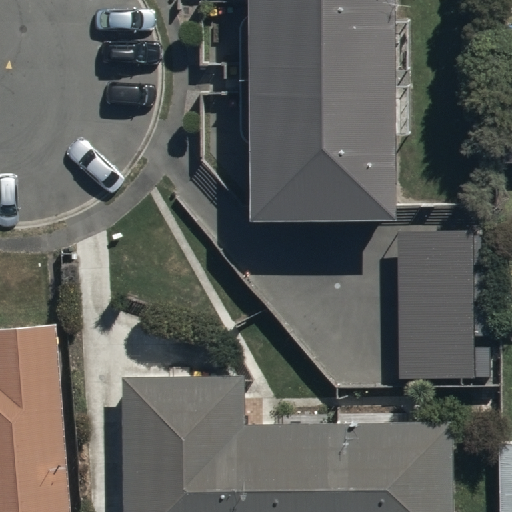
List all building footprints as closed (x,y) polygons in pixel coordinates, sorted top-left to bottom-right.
[(396,0),(246,0),(249,211),(398,210),(396,0)] [(511,161),(511,69),(502,70),(504,162),(511,161)] [(0,511),(66,511),(53,318),(0,321),(0,511)] [(243,371),(122,372),(124,511),(453,511),(452,419),(243,422),(243,371)] [(511,511),(511,436),(497,437),(498,511),(511,511)]
